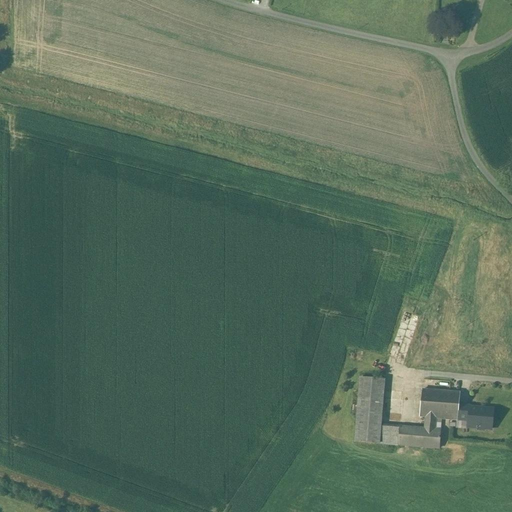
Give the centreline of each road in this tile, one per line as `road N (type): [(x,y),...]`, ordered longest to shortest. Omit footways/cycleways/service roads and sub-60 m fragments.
road 1 (unclassified): [(224,0),(451,55)]
road 2 (unclassified): [(511,201),(473,156),(451,55)]
